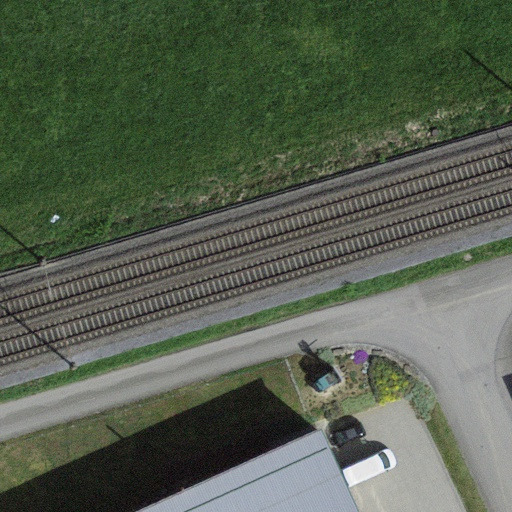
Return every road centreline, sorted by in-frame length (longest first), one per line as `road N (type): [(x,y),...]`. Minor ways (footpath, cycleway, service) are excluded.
road 1 (residential): [(0,424),(428,295)]
road 2 (residential): [(428,295),(511,482)]
